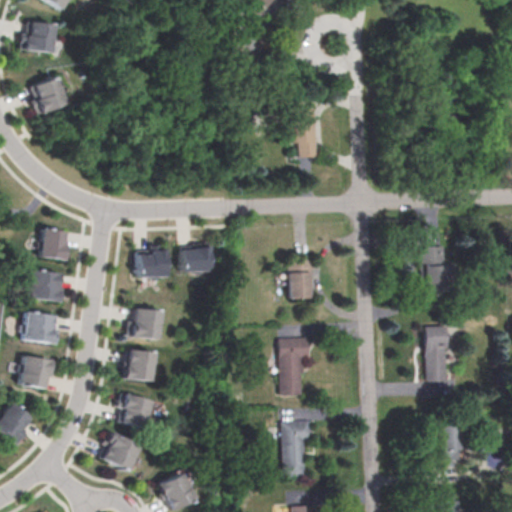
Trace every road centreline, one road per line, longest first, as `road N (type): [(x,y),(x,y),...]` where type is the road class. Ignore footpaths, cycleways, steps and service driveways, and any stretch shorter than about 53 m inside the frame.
road 1 (residential): [(511,194),(101,206)]
road 2 (residential): [(101,206),(72,410),(42,463),(0,500)]
road 3 (residential): [(371,511),(359,202)]
road 4 (residential): [(359,202),(357,72),(331,40)]
road 5 (residential): [(0,125),(42,177),(101,206)]
